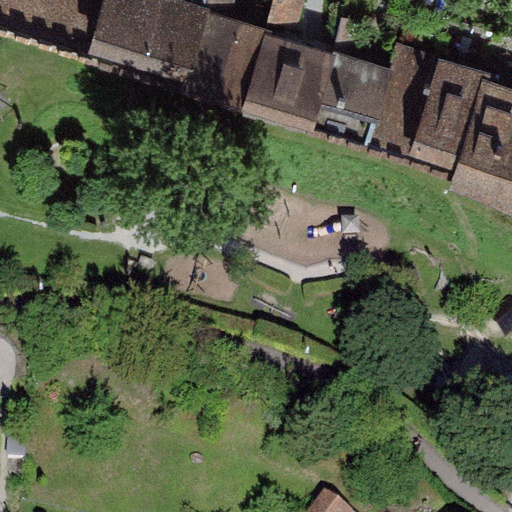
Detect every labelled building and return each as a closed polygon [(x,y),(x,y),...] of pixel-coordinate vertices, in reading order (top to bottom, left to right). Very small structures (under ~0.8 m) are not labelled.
[(105,0),(0,0),(0,15),(92,43),(105,0)] [(105,0),(92,43),(184,72),(207,6),(208,0),(105,0)] [(208,0),(207,6),(184,72),(247,93),(268,34),(226,21),(231,0),(208,0)] [(275,0),(272,11),(291,17),(295,0),(275,0)] [(345,16),(333,54),(312,113),(370,132),(391,69),(348,56),(358,20),(345,16)] [(333,54),(268,34),(247,93),(312,113),(333,54)] [(443,57),(401,44),(391,69),(370,132),(413,145),(443,57)] [(488,73),(443,57),(413,145),(458,160),(484,86),(488,73)] [(511,95),(484,86),(458,160),(454,171),(511,196),(511,191),(511,95)]
